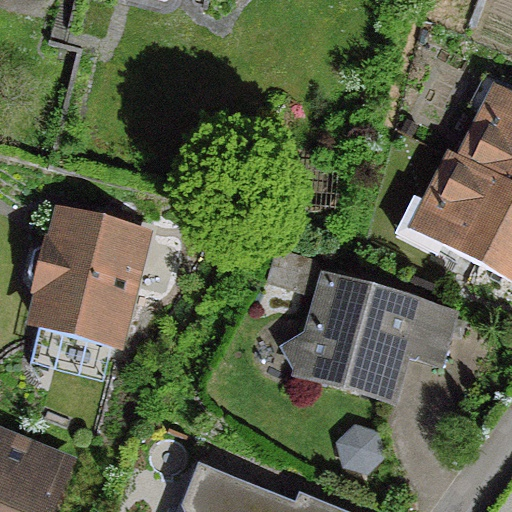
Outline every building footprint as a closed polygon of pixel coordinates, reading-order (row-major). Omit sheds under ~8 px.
[(450,162),(449,163),(511,195),(511,102),(507,100),(495,123),(484,117),(478,130),(474,128),(458,160),(462,162),(459,167),(450,162)] [(511,195),(449,163),(447,168),(443,166),(427,198),(430,200),(424,212),(435,218),(423,242),(510,287),(511,283),(511,195)] [(34,296),(38,298),(31,328),(109,348),(137,236),(59,216),(51,247),(46,246),(28,257),(23,278),(34,296)] [(271,256),(262,286),(302,297),(310,266),(271,256)] [(383,401),(397,351),(409,308),(322,284),(307,339),(283,353),(296,377),(383,401)] [(40,511),(58,468),(0,445),(0,511),(40,511)] [(290,511),(196,476),(182,511),(290,511)]
